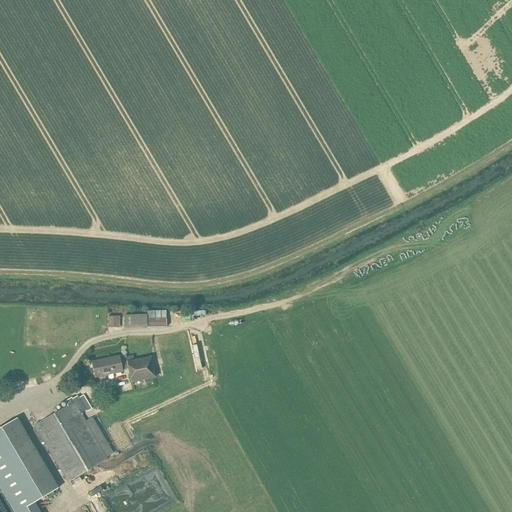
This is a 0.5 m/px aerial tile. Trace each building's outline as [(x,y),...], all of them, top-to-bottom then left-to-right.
[(124,328),(162,327),(166,327),(166,311),(147,311),(147,315),(124,315),(124,328)] [(119,327),(119,316),(107,316),(107,327),(119,327)] [(118,355),(91,361),(94,377),(108,374),(109,379),(113,378),(112,373),(121,371),(121,370),(128,369),(130,382),(155,376),(150,356),(134,360),(133,355),(126,357),(126,354),(118,356),(118,355)] [(84,421),(73,402),(34,424),(68,482),(106,459),(106,458),(113,454),(91,417),(84,421)] [(16,418),(0,427),(0,485),(15,511),(40,511),(35,501),(57,488),(16,418)]
